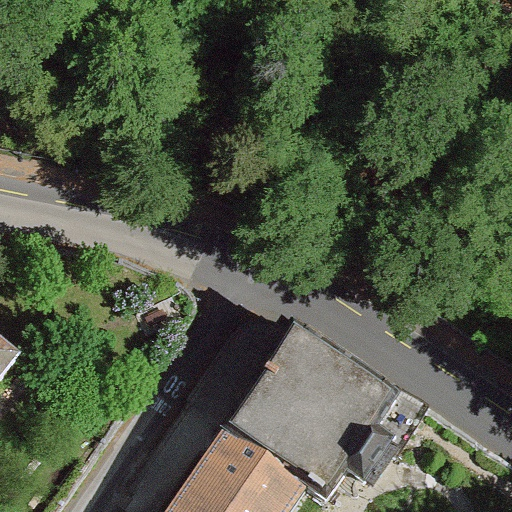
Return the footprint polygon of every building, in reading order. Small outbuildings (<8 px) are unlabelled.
[(210,70),(213,110),(269,106),(266,66),(210,70)] [(511,255),(511,237),(476,215),(456,247),(500,274),(511,255)] [(338,511),(399,425),(294,354),(233,442),(310,495),(335,511),(338,511)] [(0,356),(0,395),(20,372),(0,356)] [(298,511),(310,495),(233,442),(184,511),(298,511)]
